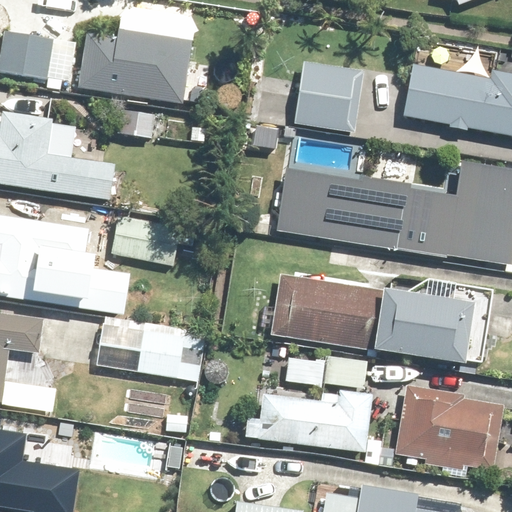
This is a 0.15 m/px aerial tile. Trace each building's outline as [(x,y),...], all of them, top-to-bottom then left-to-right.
[(3,28),(0,44),(0,68),(44,77),(51,37),(3,28)] [(84,31),(76,86),(180,102),(190,39),(117,28),(116,36),(84,31)] [(250,65),(268,67),(269,55),(251,54),(250,65)] [(401,113),(447,122),(447,125),(465,129),(466,126),(511,134),(511,71),(490,68),(488,76),(411,61),(401,113)] [(294,116),(283,114),(261,111),(260,123),(294,128),(294,125),(355,133),(360,96),(363,73),(302,66),(302,72),(283,69),(280,89),(298,92),(294,116)] [(119,108),(116,132),(150,137),(153,113),(119,108)] [(0,181),(107,198),(113,163),(44,153),(49,118),(1,110),(0,114),(0,181)] [(445,252),(510,261),(511,247),(511,186),(452,177),(447,209),(400,201),(393,246),(445,254),(445,252)] [(286,228),(348,238),(354,196),(293,186),(286,228)] [(0,293),(39,300),(44,269),(68,273),(70,260),(81,262),(87,227),(0,213),(0,293)] [(110,252),(172,265),(180,226),(118,214),(110,252)] [(375,298),(378,298),(370,345),(461,359),(471,300),(449,296),(452,279),(424,274),(421,291),(380,285),(380,288),(278,272),(273,306),(264,305),(260,326),(270,327),(269,333),(366,348),(375,298)] [(37,352),(42,316),(0,310),(0,408),(50,415),(53,391),(1,384),(6,347),(37,352)] [(94,366),(198,381),(205,337),(140,327),(141,321),(104,315),(103,322),(100,321),(94,366)] [(288,357),(285,380),(322,384),(322,382),(362,386),(365,359),(325,355),(325,361),(288,357)] [(208,360),(203,367),(203,376),(210,382),(219,381),(225,374),(224,365),(217,359),(208,360)] [(393,452),(406,455),(404,463),(415,464),(416,456),(424,457),(423,462),(441,465),(440,472),(464,476),(466,465),(491,469),(502,404),(462,396),(462,393),(405,382),(393,448),(380,446),(377,462),(391,465),(393,452)] [(243,435),(364,451),(371,392),(337,388),(337,393),(320,391),(319,399),(261,392),(258,418),(246,416),(243,435)] [(96,457),(122,460),(125,441),(99,436),(96,457)] [(212,440),(190,438),(189,454),(210,455),(212,440)] [(115,484),(117,469),(99,467),(97,483),(95,483),(91,511),(133,511),(137,487),(115,484)] [(451,511),(414,506),(417,492),(360,483),(357,496),(324,491),(320,511),(451,511)] [(301,511),(302,508),(234,499),(232,511),(301,511)]
